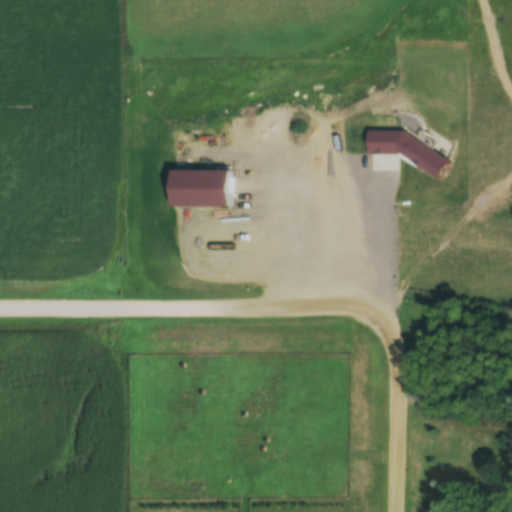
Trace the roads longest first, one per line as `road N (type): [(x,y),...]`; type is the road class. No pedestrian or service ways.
road 1 (residential): [(371,312),(339,303),(0,303)]
road 2 (residential): [(396,511),(399,345),(371,312)]
